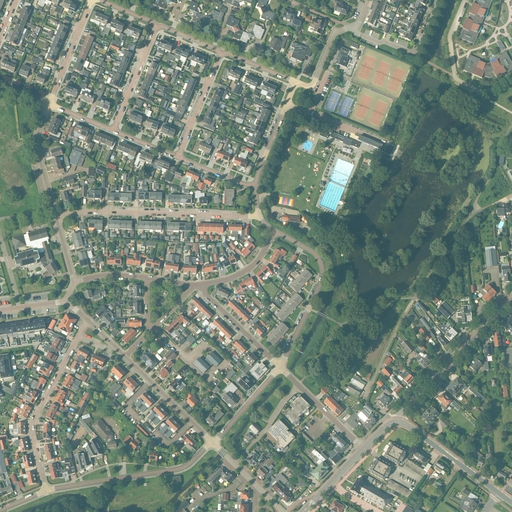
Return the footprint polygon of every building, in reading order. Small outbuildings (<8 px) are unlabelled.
[(52,0),(52,3),(55,4),(53,8),(56,9),(55,12),(57,13),(60,8),(57,7),(59,0),(52,0)] [(160,0),(158,7),(164,10),(166,5),(172,3),(175,4),(177,0),(160,0)] [(232,0),(230,5),(237,8),(239,4),(244,2),(251,5),(253,0),(232,0)] [(261,18),(271,22),(275,14),(268,12),(266,6),(267,1),(264,0),(259,0),(257,7),(261,9),(263,13),(261,18)] [(334,11),(345,16),(348,9),(341,6),(343,3),(336,0),(335,0),(334,3),(337,4),(334,11)] [(492,1),(490,0),(475,0),(473,6),(472,6),(469,14),(471,15),(470,17),(482,22),(484,18),(483,17),(486,11),(488,12),(492,1)] [(69,10),(72,3),(66,1),(63,8),(69,10)] [(192,21),(199,24),(203,15),(199,13),(197,9),(199,5),(191,2),(188,10),(191,11),(194,17),(192,21)] [(381,12),(383,13),(386,5),(378,2),(377,4),(375,3),(373,8),(381,12)] [(77,5),(72,3),(69,10),(67,13),(71,15),(72,12),(74,13),(77,5)] [(409,9),(408,11),(421,17),(423,12),(420,10),(421,8),(416,5),(413,11),(409,9)] [(24,8),(21,14),(28,17),(31,11),(24,8)] [(371,14),(381,18),(383,13),(381,12),(373,8),(371,14)] [(285,9),(284,14),(282,17),(293,21),(292,24),(300,27),(303,20),(295,17),(297,13),(293,11),(293,12),(285,9)] [(206,17),(203,15),(199,24),(205,27),(207,23),(213,20),(220,23),(224,14),(220,12),(219,13),(213,11),(211,15),(206,17)] [(411,15),(410,18),(419,22),(421,17),(408,11),(407,13),(411,15)] [(90,19),(95,21),(100,23),(98,26),(98,27),(103,16),(96,14),(96,13),(94,12),(90,19)] [(19,20),(26,23),(28,17),(21,14),(19,20)] [(371,14),(369,19),(377,22),(379,23),(381,18),(371,14)] [(103,16),(98,27),(103,29),(102,32),(102,35),(104,36),(105,34),(108,29),(105,28),(109,19),(103,16)] [(233,38),(240,41),(243,32),(240,31),(238,26),(239,22),(233,19),(233,17),(229,16),(226,25),(232,28),(235,34),(233,38)] [(482,22),(470,17),(469,20),(467,19),(464,26),(464,27),(459,38),(474,44),(479,33),(477,33),(479,27),(480,27),(482,22)] [(404,21),(417,27),(419,22),(410,18),(409,21),(404,19),(404,21)] [(375,27),(377,22),(369,19),(367,24),(375,27)] [(19,20),(16,26),(23,29),(25,25),(27,26),(27,27),(34,30),(35,26),(33,25),(29,24),(26,23),(19,20)] [(312,24),(311,27),(315,28),(314,32),(316,34),(321,35),(324,28),(320,26),(321,23),(318,21),(314,20),(312,24)] [(116,30),(119,23),(113,21),(110,28),(116,30)] [(407,25),(406,28),(414,32),(417,27),(404,21),(403,23),(407,25)] [(116,30),(115,33),(120,35),(118,39),(119,40),(116,45),(117,45),(119,46),(120,43),(121,41),(123,35),(121,34),(122,32),(122,33),(123,30),(125,25),(119,23),(116,30)] [(254,37),(257,38),(261,40),(264,31),(261,29),(262,28),(255,25),(254,27),(252,32),(247,34),(243,32),(240,41),(246,44),(248,40),(254,37)] [(14,31),(21,34),(23,29),(16,26),(14,31)] [(58,31),(65,34),(68,28),(61,26),(58,31)] [(126,34),(132,37),(135,30),(129,27),(126,34)] [(400,29),(399,31),(412,37),(414,32),(406,28),(405,31),(400,29)] [(141,32),(135,30),(132,37),(135,38),(134,41),(137,42),(141,32)] [(14,31),(12,37),(19,40),(21,34),(14,31)] [(63,40),(65,34),(58,31),(56,37),(63,40)] [(403,35),(402,38),(410,42),(412,37),(399,31),(399,33),(403,35)] [(99,45),(92,42),(94,39),(87,36),(85,42),(91,45),(94,46),(98,47),(99,45)] [(19,40),(12,37),(9,43),(16,46),(19,40)] [(61,46),(63,40),(56,37),(54,43),(61,46)] [(272,38),(270,43),(268,48),(272,49),(271,50),(277,52),(280,46),(283,48),(287,39),(282,37),(280,41),(272,38)] [(165,50),(168,43),(162,41),(159,47),(158,47),(157,51),(160,52),(161,49),(165,50)] [(500,41),(496,43),(501,52),(505,49),(500,41)] [(85,42),(83,48),(89,50),(92,52),(92,51),(95,53),(96,50),(93,49),(94,46),(91,45),(85,42)] [(61,46),(54,43),(51,48),(58,51),(61,46)] [(128,50),(133,52),(136,46),(130,43),(128,50)] [(173,46),(168,43),(165,50),(170,53),(173,46)] [(294,49),(293,53),(291,58),(302,62),(305,55),(304,55),(305,54),(306,54),(306,55),(309,56),(309,57),(312,50),(311,50),(312,49),(309,47),(309,49),(293,43),(292,46),(291,48),(294,49)] [(178,47),(176,52),(175,54),(181,57),(184,50),(178,47)] [(347,59),(350,51),(341,47),(336,61),(339,62),(338,65),(347,68),(350,60),(347,59)] [(56,57),(58,51),(51,48),(49,54),(56,57)] [(83,48),(80,53),(87,56),(90,57),(92,52),(89,50),(83,48)] [(184,50),(181,57),(187,59),(189,52),(184,50)] [(124,55),(123,58),(130,61),(132,55),(122,51),(121,54),(124,55)] [(80,53),(78,59),(87,63),(88,60),(85,59),(87,56),(80,53)] [(488,64),(489,78),(495,75),(496,78),(506,72),(505,72),(511,67),(511,63),(506,53),(496,59),(497,61),(491,64),(490,63),(489,64),(488,64)] [(54,63),(56,57),(49,54),(47,60),(54,63)] [(197,63),(200,56),(194,54),(191,61),(197,63)] [(206,59),(200,56),(197,63),(203,66),(206,59)] [(480,60),(469,56),(463,70),(472,74),(472,75),(482,79),(483,76),(489,78),(488,64),(487,64),(486,63),(485,64),(479,62),(480,60)] [(1,67),(7,70),(10,64),(5,62),(7,58),(3,57),(2,61),(3,61),(1,67)] [(121,64),(127,66),(130,61),(123,58),(121,63),(121,64)] [(87,63),(78,59),(76,64),(85,68),(87,69),(89,63),(87,63)] [(121,63),(118,62),(115,61),(114,63),(120,66),(119,69),(125,72),(127,66),(121,64),(121,63)] [(10,64),(7,70),(14,73),(16,67),(18,67),(19,63),(16,62),(14,66),(10,64)] [(149,69),(156,71),(158,66),(152,63),(149,69)] [(23,66),(21,70),(19,75),(27,78),(29,72),(33,73),(36,66),(32,64),(30,68),(23,66)] [(78,73),(88,77),(90,74),(84,71),(85,68),(76,64),(74,70),(79,72),(78,73)] [(118,71),(116,74),(116,75),(123,77),(125,72),(119,69),(116,68),(115,70),(118,71)] [(149,69),(147,74),(153,77),(154,75),(155,75),(156,74),(157,73),(156,72),(156,71),(149,69)] [(232,78),(235,71),(229,69),(229,70),(225,69),(221,79),(226,81),(228,76),(232,78)] [(39,75),(38,77),(36,82),(43,84),(45,79),(47,80),(50,72),(43,70),(41,76),(39,75)] [(176,71),(173,79),(177,80),(178,77),(181,78),(183,74),(176,71)] [(241,74),(235,71),(232,78),(236,79),(234,84),(236,85),(233,93),(236,95),(240,84),(238,83),(238,80),(241,74)] [(120,83),(123,77),(116,75),(116,74),(110,72),(109,74),(113,76),(112,79),(114,80),(120,83)] [(152,80),(153,77),(147,74),(145,80),(151,82),(154,83),(159,86),(160,83),(152,80)] [(250,85),(253,78),(247,76),(244,83),(243,85),(240,84),(236,95),(239,96),(239,95),(242,87),(245,88),(245,87),(246,84),(250,85)] [(253,78),(250,85),(256,88),(259,81),(253,78)] [(80,100),(86,102),(89,95),(86,94),(88,89),(86,88),(87,85),(90,80),(87,79),(84,84),(82,90),(85,91),(84,93),(83,93),(80,100)] [(114,80),(112,79),(111,79),(109,84),(112,86),(118,88),(120,83),(114,80)] [(190,79),(188,84),(188,85),(194,87),(197,82),(190,79)] [(145,80),(143,85),(151,89),(154,83),(151,82),(145,80)] [(64,93),(70,95),(73,89),(71,88),(72,84),(68,83),(67,86),(64,93)] [(262,90),(268,93),(270,86),(265,83),(262,90)] [(149,94),(151,89),(143,85),(140,91),(149,94)] [(194,87),(188,85),(186,90),(192,93),(194,87)] [(276,88),(270,86),(268,93),(273,95),(276,88)] [(73,89),(70,95),(76,98),(79,91),(73,89)] [(96,102),(100,91),(97,90),(96,93),(94,92),(93,96),(89,95),(86,102),(92,104),(94,101),(96,102)] [(192,93),(186,90),(183,96),(190,98),(192,93)] [(216,90),(214,96),(220,98),(221,98),(227,101),(228,99),(222,96),(223,93),(216,90)] [(97,106),(102,109),(105,102),(106,99),(101,97),(103,92),(100,91),(96,102),(98,103),(97,106)] [(138,96),(143,98),(146,100),(147,97),(148,97),(149,94),(140,91),(138,96)] [(190,98),(183,96),(181,101),(187,104),(190,98)] [(220,98),(214,96),(212,101),(218,104),(222,105),(225,106),(226,104),(219,101),(220,98)] [(164,100),(160,108),(166,110),(170,103),(164,101),(164,100)] [(179,107),(185,109),(187,104),(181,101),(179,107)] [(212,101),(210,107),(216,109),(220,111),(222,112),(223,109),(220,108),(222,105),(218,104),(212,101)] [(105,102),(102,109),(108,111),(111,104),(105,102)] [(176,112),(178,113),(183,115),(185,109),(179,107),(176,112)] [(216,109),(210,107),(207,112),(214,115),(217,116),(222,118),(223,116),(219,114),(220,111),(216,109)] [(129,120),(135,122),(139,112),(133,109),(132,111),(130,111),(129,113),(131,114),(129,120)] [(262,111),(260,115),(268,118),(270,112),(264,110),(261,109),(260,111),(262,111)] [(144,116),(146,117),(149,111),(146,110),(144,114),(139,112),(135,122),(141,125),(144,116)] [(207,112),(205,118),(211,120),(214,121),(215,122),(220,124),(221,122),(215,119),(217,116),(214,115),(207,112)] [(268,118),(260,115),(255,112),(254,115),(260,118),(259,120),(259,121),(266,124),(268,118)] [(239,113),(237,118),(240,119),(243,121),(245,115),(242,114),(240,113),(239,113)] [(155,120),(154,120),(151,129),(157,131),(158,127),(161,128),(165,118),(162,116),(160,120),(159,119),(157,123),(154,122),(155,120)] [(53,119),(50,126),(58,129),(59,125),(61,126),(64,120),(59,118),(58,121),(53,119)] [(145,126),(151,129),(154,120),(149,118),(148,119),(145,126)] [(161,133),(167,135),(171,126),(166,124),(168,119),(165,118),(161,128),(163,129),(161,133)] [(211,120),(205,118),(203,123),(205,124),(204,128),(214,132),(215,129),(213,128),(215,122),(214,121),(211,120)] [(253,118),(252,119),(252,120),(255,122),(254,125),(263,129),(266,124),(259,121),(259,120),(253,118)] [(261,134),(263,129),(254,125),(250,123),(249,126),(256,129),(254,132),(261,134)] [(71,128),(69,133),(68,136),(72,138),(74,133),(80,135),(83,128),(77,125),(75,130),(71,128)] [(56,132),(58,129),(50,126),(48,133),(50,134),(48,139),(58,142),(61,134),(56,132)] [(177,128),(171,126),(167,135),(173,138),(177,128)] [(83,128),(80,135),(86,138),(84,142),(88,144),(91,136),(87,135),(89,130),(83,128)] [(259,140),(261,134),(254,132),(246,128),(246,129),(244,131),(253,135),(252,137),(259,140)] [(198,150),(204,152),(211,136),(212,133),(205,130),(204,133),(209,135),(207,139),(207,138),(204,145),(201,143),(198,150)] [(330,132),(329,133),(331,134),(330,137),(343,143),(342,144),(350,147),(350,146),(357,149),(359,144),(357,143),(352,141),(348,139),(347,139),(345,138),(343,137),(340,136),(337,135),(332,133),(331,133),(330,132)] [(97,133),(95,138),(94,140),(99,143),(102,136),(97,133)] [(256,146),(259,140),(252,137),(246,135),(245,137),(248,138),(246,145),(253,148),(254,145),(256,146)] [(102,136),(99,143),(105,145),(108,138),(102,136)] [(359,136),(357,141),(380,150),(382,145),(359,136)] [(114,140),(108,138),(105,145),(111,147),(114,140)] [(215,139),(212,147),(217,149),(220,141),(215,139)] [(117,150),(123,152),(126,145),(120,143),(117,150)] [(385,151),(384,153),(391,156),(394,147),(387,144),(385,151)] [(132,148),(126,145),(123,152),(129,155),(132,148)] [(217,157),(222,159),(227,147),(225,146),(223,152),(222,152),(222,153),(219,152),(217,157)] [(227,147),(222,159),(228,162),(231,156),(227,155),(230,148),(227,147)] [(61,148),(55,150),(50,151),(51,155),(51,157),(52,157),(52,158),(54,157),(55,158),(60,157),(60,155),(63,155),(61,148)] [(132,148),(129,155),(127,158),(131,160),(129,166),(128,168),(132,169),(133,167),(134,165),(135,162),(133,161),(135,157),(137,150),(132,148)] [(244,154),(239,166),(245,169),(248,162),(244,161),(248,152),(252,153),(253,150),(247,148),(245,152),(244,154)] [(81,154),(74,150),(73,150),(69,158),(72,159),(70,164),(76,167),(81,154)] [(139,153),(135,162),(134,165),(137,166),(140,159),(145,162),(148,155),(142,152),(142,155),(139,153)] [(233,164),(239,166),(244,154),(241,153),(239,159),(236,157),(233,164)] [(148,171),(151,172),(155,160),(153,159),(154,157),(148,155),(145,162),(151,164),(148,171)] [(51,160),(53,166),(60,164),(59,159),(61,158),(60,157),(55,158),(55,159),(51,160)] [(158,162),(155,160),(151,172),(150,175),(153,176),(155,170),(156,168),(161,171),(162,169),(165,162),(159,159),(158,162)] [(171,164),(165,162),(162,169),(166,171),(166,172),(167,173),(164,180),(167,182),(173,167),(170,166),(171,164)] [(60,164),(53,166),(54,172),(57,171),(58,175),(64,173),(63,169),(62,170),(60,164)] [(96,172),(103,175),(105,170),(98,167),(96,172)] [(174,174),(176,171),(177,169),(173,167),(167,182),(170,183),(173,175),(174,175),(175,174),(174,174)] [(182,188),(184,188),(186,189),(187,189),(194,173),(188,171),(186,176),(189,178),(186,185),(181,184),(180,188),(182,188)] [(194,173),(187,189),(189,190),(190,190),(191,188),(194,180),(198,181),(200,176),(194,173)] [(75,175),(69,177),(64,178),(65,180),(61,181),(62,187),(74,184),(74,182),(76,181),(76,180),(79,179),(78,175),(75,176),(75,175)] [(198,188),(197,189),(198,189),(203,191),(206,192),(207,189),(206,188),(207,185),(210,186),(213,188),(216,183),(212,181),(206,178),(203,185),(199,183),(198,187),(198,188)] [(144,201),(144,193),(144,189),(145,185),(145,184),(142,184),(142,191),(136,191),(135,198),(138,198),(138,201),(144,201)] [(126,187),(125,202),(131,202),(132,198),(134,198),(134,193),(135,191),(132,190),(132,191),(129,191),(128,191),(128,190),(128,187),(126,187)] [(187,189),(186,189),(186,204),(192,204),(192,202),(195,202),(195,197),(189,197),(189,193),(189,190),(187,189)] [(71,190),(67,191),(62,193),(63,194),(61,195),(63,202),(70,200),(69,196),(68,197),(67,195),(69,195),(69,194),(72,194),(71,190)] [(234,190),(225,190),(224,205),(232,206),(232,202),(232,201),(232,198),(234,198),(234,190)] [(195,191),(195,197),(198,197),(198,200),(199,200),(199,205),(207,205),(207,199),(204,199),(204,194),(200,194),(201,192),(200,192),(196,191),(195,191)] [(144,230),(144,223),(138,223),(138,227),(135,227),(135,231),(137,231),(138,230),(144,230)] [(36,248),(48,245),(49,244),(47,238),(48,237),(45,229),(28,234),(28,235),(24,236),(23,235),(12,238),(14,245),(12,246),(14,256),(17,255),(16,250),(26,247),(27,248),(29,247),(30,247),(31,247),(32,248),(32,249),(33,250),(33,251),(36,250),(36,248)] [(72,236),(74,242),(81,240),(79,231),(74,232),(75,235),(72,236)] [(81,240),(74,242),(76,249),(83,247),(82,243),(86,242),(85,239),(81,240)] [(251,244),(248,240),(246,242),(249,245),(246,249),(250,253),(255,248),(251,244)] [(231,250),(226,243),(223,246),(226,250),(224,251),(225,254),(228,253),(231,250)] [(33,251),(17,255),(14,256),(15,258),(14,259),(16,267),(20,266),(21,268),(37,264),(37,262),(39,261),(46,259),(47,262),(52,261),(52,260),(48,245),(36,248),(36,250),(33,251)] [(495,247),(485,248),(487,267),(497,266),(495,247)] [(79,262),(87,260),(93,258),(91,251),(92,251),(92,249),(93,249),(93,248),(85,250),(80,251),(80,254),(77,255),(79,262)] [(126,265),(133,266),(134,256),(127,256),(127,253),(128,253),(128,249),(124,249),(124,250),(124,257),(127,257),(127,259),(126,265)] [(245,258),(250,253),(246,249),(242,252),(239,249),(237,251),(241,255),(241,254),(245,258)] [(276,250),(272,256),(277,259),(280,261),(283,256),(284,257),(286,253),(279,249),(278,251),(276,250)] [(121,257),(124,257),(124,250),(121,250),(121,256),(115,256),(114,259),(114,265),(121,265),(121,257)] [(236,263),(234,258),(233,256),(232,257),(230,253),(228,254),(230,258),(228,259),(231,265),(236,263)] [(165,264),(164,270),(177,273),(179,266),(177,266),(177,264),(178,264),(179,257),(168,255),(167,262),(168,262),(167,264),(165,264)] [(294,262),(294,261),(297,257),(294,255),(291,261),(288,265),(291,267),(294,262)] [(225,268),(231,265),(228,259),(225,260),(224,256),(221,258),(220,257),(218,258),(218,262),(219,265),(223,263),(225,268)] [(275,263),(277,259),(272,256),(269,262),(274,265),(273,265),(278,268),(279,266),(275,263)] [(145,267),(152,268),(153,262),(154,257),(150,257),(150,259),(147,259),(146,260),(145,267)] [(183,267),(183,273),(196,274),(197,267),(195,267),(195,266),(196,258),(185,257),(185,262),(185,265),(185,267),(183,267)] [(46,259),(39,261),(44,269),(45,268),(47,271),(43,274),(45,278),(50,275),(50,276),(58,271),(53,263),(53,264),(52,261),(47,262),(46,259)] [(87,260),(79,262),(81,268),(88,266),(87,260)] [(153,262),(152,268),(153,268),(155,268),(155,270),(159,270),(159,269),(159,267),(160,264),(160,263),(153,262)] [(501,265),(502,275),(504,275),(505,283),(510,282),(510,274),(509,264),(501,265)] [(266,266),(260,271),(264,275),(268,272),(271,275),(273,273),(270,270),(266,266)] [(283,268),(281,270),(280,269),(277,272),(283,277),(286,274),(287,272),(283,268)] [(312,276),(305,270),(300,275),(307,282),(306,281),(308,278),(309,279),(312,276)] [(259,280),(262,284),(264,282),(261,279),(264,275),(260,271),(255,276),(259,280)] [(307,282),(300,275),(295,281),(301,286),(303,284),(304,285),(307,282)] [(251,278),(245,282),(248,287),(252,285),(254,289),(257,288),(254,283),(251,278)] [(299,289),(301,286),(295,281),(290,287),(297,293),(300,290),(299,289)] [(248,287),(245,282),(239,285),(240,289),(236,291),(238,293),(243,291),(242,290),(248,287)] [(487,285),(483,290),(489,296),(488,297),(491,300),(496,294),(487,285)] [(219,289),(217,294),(224,297),(227,299),(229,294),(226,292),(219,289)] [(84,293),(86,300),(91,299),(91,301),(101,299),(100,297),(106,295),(105,292),(103,292),(102,290),(91,293),(91,291),(84,293)] [(481,298),(483,300),(487,304),(491,300),(488,297),(489,296),(483,290),(480,293),(483,297),(481,298)] [(436,306),(442,300),(435,293),(429,299),(436,306)] [(303,300),(299,297),(296,294),(291,299),(297,305),(299,302),(300,303),(303,300)] [(237,305),(239,303),(242,300),(240,298),(238,300),(237,299),(234,303),(232,301),(228,305),(233,310),(237,306),(237,305)] [(286,305),(293,311),(295,308),(295,307),(297,305),(291,299),(286,305)] [(188,316),(189,315),(191,313),(191,312),(193,310),(196,307),(200,303),(196,300),(192,304),(190,306),(193,308),(192,309),(186,315),(188,316)] [(419,301),(417,303),(425,313),(428,311),(419,301)] [(437,309),(448,319),(454,312),(444,302),(437,309)] [(204,308),(200,303),(196,307),(200,312),(204,308)] [(290,314),(293,311),(286,305),(281,310),(287,316),(289,313),(290,314)] [(241,310),(237,306),(233,310),(237,314),(241,310)] [(471,312),(468,312),(468,306),(465,306),(461,307),(461,309),(461,313),(457,313),(457,318),(462,317),(462,324),(467,324),(467,322),(471,322),(471,316),(471,312)] [(103,307),(96,314),(100,319),(100,320),(101,321),(102,320),(107,316),(109,314),(110,313),(104,307),(103,308),(103,307)] [(200,312),(203,314),(198,319),(200,321),(209,312),(204,308),(200,312)] [(237,314),(242,318),(246,314),(241,310),(237,314)] [(285,318),(287,316),(281,310),(276,316),(283,322),(286,319),(285,318)] [(213,316),(209,312),(200,321),(202,323),(207,318),(209,320),(213,316)] [(107,316),(102,320),(108,326),(112,323),(113,322),(110,319),(113,315),(110,313),(109,314),(107,316)] [(246,314),(242,318),(246,323),(250,319),(246,314)] [(511,314),(501,325),(507,331),(508,330),(511,334),(511,333),(511,314)] [(76,320),(69,317),(66,315),(59,329),(69,334),(76,320)] [(181,315),(176,320),(180,325),(183,322),(187,327),(191,323),(186,319),(185,319),(181,315)] [(419,328),(422,325),(416,318),(413,320),(419,328)] [(422,318),(419,320),(428,331),(431,329),(422,318)] [(210,331),(212,333),(214,330),(217,328),(216,327),(220,323),(216,319),(212,324),(215,326),(210,331)] [(52,320),(48,329),(51,331),(56,322),(52,320)] [(185,329),(180,325),(176,320),(171,325),(177,331),(180,329),(183,332),(185,329)] [(225,328),(220,323),(216,327),(217,328),(221,332),(225,328)] [(251,327),(256,332),(259,328),(261,326),(259,324),(257,325),(255,323),(251,327)] [(277,329),(283,334),(285,332),(286,332),(288,330),(289,329),(282,323),(277,329)] [(443,324),(441,326),(448,333),(453,338),(458,333),(450,325),(447,328),(443,324)] [(177,331),(171,325),(166,331),(170,335),(173,332),(178,337),(180,334),(177,331)] [(448,333),(441,326),(440,325),(438,327),(442,332),(446,335),(444,337),(450,342),(453,338),(448,333)] [(423,327),(418,331),(426,341),(431,337),(423,327)] [(225,328),(221,332),(225,336),(229,331),(225,328)] [(259,328),(256,332),(260,336),(264,332),(259,328)] [(283,334),(277,329),(272,334),(278,340),(280,337),(281,338),(283,335),(284,335),(283,334)] [(431,329),(427,332),(432,338),(436,335),(431,329)] [(127,334),(126,334),(125,335),(125,336),(122,340),(126,344),(139,332),(137,330),(134,332),(132,330),(128,334),(127,334)] [(50,331),(49,334),(52,336),(52,337),(56,339),(54,343),(62,347),(63,344),(64,344),(65,342),(64,342),(63,342),(64,339),(54,333),(50,331)] [(233,336),(229,331),(225,336),(229,340),(233,336)] [(493,333),(493,338),(494,348),(495,347),(495,351),(502,350),(502,346),(502,342),(500,342),(499,333),(493,333)] [(276,342),(278,340),(272,334),(267,340),(274,346),(276,343),(276,342)] [(439,338),(437,339),(443,347),(448,344),(441,336),(440,334),(437,336),(439,338)] [(406,341),(407,341),(405,338),(399,343),(409,354),(414,350),(406,341)] [(238,349),(242,345),(238,341),(234,345),(238,349)] [(44,345),(43,346),(46,348),(56,354),(58,351),(59,351),(58,352),(59,352),(61,350),(60,350),(62,347),(54,343),(52,347),(48,345),(47,346),(44,345)] [(242,345),(238,349),(236,352),(231,356),(232,356),(234,354),(235,356),(240,351),(243,354),(247,350),(242,345)] [(491,346),(484,347),(484,352),(485,357),(492,356),(493,356),(492,347),(491,347),(491,346)] [(46,348),(44,351),(48,354),(46,357),(54,362),(55,359),(56,359),(57,357),(56,356),(56,357),(55,356),(56,354),(46,348)] [(78,355),(75,362),(80,365),(79,365),(84,368),(86,364),(84,363),(85,361),(89,353),(81,348),(77,355),(78,355)] [(167,360),(169,358),(174,354),(170,350),(164,357),(167,360)] [(418,354),(428,364),(432,360),(428,357),(429,356),(425,353),(424,353),(425,354),(424,355),(423,353),(423,352),(422,351),(418,354)] [(139,357),(146,363),(151,358),(145,352),(139,357)] [(204,362),(203,362),(200,358),(193,365),(203,374),(210,368),(209,367),(212,364),(216,367),(221,361),(213,352),(207,358),(207,359),(204,362)] [(417,353),(416,352),(414,354),(417,357),(416,358),(418,360),(417,362),(420,365),(421,365),(424,368),(428,364),(418,354),(417,353)] [(251,353),(245,360),(249,365),(251,366),(258,360),(251,353)] [(11,355),(0,356),(0,363),(12,361),(11,355)] [(94,355),(92,360),(91,363),(93,364),(92,368),(93,368),(92,371),(94,372),(95,369),(97,365),(96,365),(100,358),(94,355)] [(385,361),(383,364),(384,364),(387,367),(390,364),(392,360),(388,357),(385,361)] [(102,368),(103,365),(105,360),(100,358),(96,365),(97,365),(102,368)] [(157,364),(151,358),(146,363),(152,369),(157,364)] [(479,368),(484,374),(483,365),(482,365),(476,359),(469,367),(467,369),(470,372),(472,370),(475,372),(479,368)] [(169,373),(167,371),(173,364),(170,361),(161,371),(158,374),(163,379),(169,373)] [(72,372),(75,374),(76,371),(77,371),(78,371),(79,369),(79,368),(78,368),(79,365),(80,365),(75,362),(71,368),(72,369),(71,371),(72,372)] [(39,364),(38,366),(42,368),(46,370),(51,373),(54,368),(44,363),(42,365),(39,364)] [(257,363),(249,372),(252,374),(254,372),(260,378),(268,370),(265,367),(261,363),(260,365),(257,363)] [(117,366),(113,369),(111,371),(116,376),(121,370),(117,366)] [(248,366),(242,372),(245,375),(251,369),(248,366)] [(181,376),(186,370),(183,367),(177,373),(181,376)] [(392,374),(389,371),(386,367),(382,371),(388,378),(392,374)] [(51,373),(46,370),(42,368),(39,374),(43,376),(43,375),(48,378),(51,373)] [(121,370),(116,376),(120,380),(126,374),(121,370)] [(232,370),(226,377),(229,379),(235,373),(232,370)] [(0,373),(1,380),(2,379),(3,382),(14,381),(13,371),(0,373)] [(400,377),(404,381),(408,385),(413,379),(405,371),(400,377)] [(243,378),(238,384),(246,392),(252,386),(250,383),(251,381),(244,373),(241,376),(243,378)] [(345,386),(343,388),(346,390),(346,391),(353,395),(358,397),(365,384),(361,381),(360,380),(361,379),(358,377),(355,375),(354,377),(351,381),(348,387),(345,386)] [(392,375),(389,378),(393,382),(394,382),(396,384),(394,387),(391,389),(393,391),(393,392),(396,395),(399,392),(402,389),(399,386),(401,384),(397,380),(392,375)] [(68,376),(65,381),(72,384),(75,379),(68,376)] [(179,376),(176,379),(172,383),(170,386),(175,391),(178,388),(181,391),(185,386),(179,380),(181,378),(179,376)] [(38,383),(44,386),(46,381),(38,377),(37,379),(40,380),(38,383)] [(123,393),(125,390),(128,388),(134,382),(129,378),(124,383),(126,385),(123,388),(124,389),(121,391),(123,393)] [(457,379),(451,384),(459,392),(462,388),(464,391),(467,388),(457,379)] [(79,388),(78,388),(75,386),(72,384),(65,381),(62,386),(69,390),(70,387),(77,391),(79,388)] [(138,386),(134,382),(128,388),(132,392),(138,386)] [(109,390),(112,392),(118,386),(116,383),(109,390)] [(228,394),(223,399),(228,404),(229,403),(232,406),(233,406),(234,406),(236,404),(236,403),(238,400),(232,395),(231,394),(233,391),(236,388),(231,383),(228,386),(226,388),(224,390),(228,394)] [(459,392),(451,384),(447,389),(456,399),(459,396),(457,394),(459,392)] [(119,385),(118,386),(112,392),(114,394),(121,387),(119,385)] [(324,395),(328,392),(329,390),(325,386),(320,391),(324,395)] [(477,392),(471,387),(469,389),(474,395),(477,392)] [(39,395),(35,392),(29,389),(26,394),(37,400),(39,395)] [(60,390),(57,395),(64,399),(66,401),(69,395),(70,394),(72,395),(73,394),(68,392),(66,394),(64,393),(60,390)] [(324,402),(328,407),(337,397),(337,398),(342,393),(339,390),(331,398),(329,397),(324,402)] [(190,392),(189,393),(185,396),(189,400),(187,402),(192,408),(198,402),(195,399),(196,398),(190,392)] [(87,402),(91,396),(86,393),(82,400),(87,402)] [(135,406),(142,413),(148,408),(147,407),(148,406),(150,407),(154,403),(151,399),(149,397),(145,393),(140,398),(142,399),(141,401),(140,400),(135,406)] [(21,400),(24,402),(27,404),(28,402),(34,405),(37,400),(26,394),(24,399),(22,398),(21,400)] [(380,396),(382,397),(378,401),(381,403),(379,405),(382,409),(384,407),(391,401),(387,397),(387,398),(383,394),(380,396)] [(57,395),(54,401),(59,403),(61,404),(60,405),(62,406),(64,403),(62,402),(64,399),(57,395)] [(451,402),(450,401),(446,397),(446,398),(443,395),(441,397),(440,396),(437,399),(442,403),(439,406),(444,411),(447,408),(446,407),(449,404),(449,405),(450,404),(457,411),(460,408),(453,401),(451,402)] [(208,396),(207,398),(202,403),(205,405),(211,399),(208,396)] [(291,410),(285,415),(295,425),(301,419),(299,418),(301,416),(311,407),(300,396),(290,406),(293,408),(291,410)] [(343,411),(336,404),(340,400),(337,398),(337,397),(328,407),(338,416),(343,411)] [(25,405),(22,410),(29,414),(32,409),(25,405)] [(55,414),(58,408),(52,405),(49,411),(55,414)] [(376,422),(373,418),(369,415),(372,412),(365,405),(362,409),(364,410),(370,416),(367,420),(368,421),(373,425),(376,422)] [(153,413),(148,418),(155,426),(161,420),(160,420),(161,419),(163,420),(167,415),(164,412),(162,409),(161,409),(158,406),(153,411),(155,412),(153,413)] [(437,415),(434,412),(431,408),(428,411),(427,410),(423,413),(425,414),(422,417),(425,421),(428,424),(429,424),(431,426),(434,422),(432,420),(434,418),(437,415)] [(26,419),(29,414),(22,410),(19,409),(16,414),(26,419)] [(364,410),(362,413),(358,416),(364,422),(364,423),(365,424),(364,426),(368,430),(373,425),(368,421),(367,420),(370,416),(364,410)] [(45,417),(50,419),(51,420),(53,417),(56,419),(58,416),(55,414),(49,411),(45,417)] [(211,416),(209,417),(206,421),(209,424),(209,425),(211,428),(212,427),(217,422),(224,415),(219,411),(218,412),(219,413),(213,419),(211,416)] [(345,422),(354,430),(358,426),(354,422),(358,417),(357,416),(357,415),(355,412),(345,422)] [(166,425),(160,431),(168,438),(174,433),(173,432),(174,431),(175,433),(180,428),(177,424),(174,422),(171,418),(166,423),(167,425),(166,426),(166,425)] [(113,435),(100,419),(92,426),(105,442),(107,440),(108,443),(109,449),(116,448),(116,442),(114,442),(113,435)] [(444,419),(440,423),(445,428),(449,424),(444,419)] [(287,432),(289,430),(279,420),(268,431),(278,441),(278,440),(280,442),(277,445),(282,451),(295,438),(289,432),(288,433),(287,432)] [(249,434),(244,439),(247,443),(253,438),(252,438),(255,434),(256,435),(262,430),(255,423),(249,428),(250,430),(248,432),(250,434),(249,434)] [(174,445),(176,447),(178,449),(184,444),(185,446),(187,444),(190,448),(195,443),(187,435),(182,440),(181,438),(174,445)] [(335,435),(332,439),(331,440),(335,444),(331,447),(336,451),(339,455),(346,447),(345,446),(346,444),(338,437),(335,435)] [(123,442),(127,446),(127,445),(128,447),(131,449),(132,448),(134,450),(135,449),(137,451),(140,448),(138,446),(138,445),(140,443),(136,439),(134,441),(128,436),(123,442)] [(18,441),(16,442),(14,442),(16,448),(20,447),(27,445),(26,439),(18,441)] [(86,455),(75,455),(75,456),(76,460),(77,467),(78,467),(79,472),(79,473),(92,464),(91,461),(91,462),(90,458),(91,458),(103,455),(103,454),(102,455),(100,450),(97,443),(96,444),(97,444),(96,444),(94,439),(84,451),(85,453),(86,453),(86,455)] [(271,446),(266,441),(264,444),(270,450),(273,448),(271,446)] [(384,457),(388,460),(398,466),(400,462),(402,463),(405,456),(404,455),(406,452),(391,444),(384,457)] [(49,446),(44,447),(46,454),(52,453),(56,452),(55,445),(54,445),(51,446),(49,446)] [(325,460),(316,451),(314,449),(312,452),(320,460),(317,463),(320,466),(317,469),(324,475),(328,472),(326,470),(328,468),(323,463),(325,460)] [(328,457),(331,460),(335,465),(341,459),(336,453),(334,450),(330,454),(331,455),(328,457)] [(417,450),(414,454),(413,455),(415,456),(423,462),(421,465),(425,468),(430,461),(427,459),(428,457),(423,454),(423,453),(419,450),(419,451),(417,450)] [(52,453),(46,454),(47,461),(52,460),(54,459),(52,453)] [(248,459),(246,461),(251,465),(252,464),(254,465),(255,467),(257,469),(259,467),(261,465),(264,462),(266,460),(262,456),(257,461),(256,460),(257,459),(255,457),(252,454),(251,454),(247,458),(248,459)] [(478,455),(476,458),(474,463),(481,467),(483,462),(482,461),(483,458),(478,455)] [(291,456),(284,463),(287,466),(295,459),(291,456)] [(68,459),(65,460),(65,464),(70,463),(71,468),(74,467),(72,458),(68,459)] [(271,458),(260,470),(256,473),(262,479),(273,467),(271,465),(274,462),(271,458)] [(389,471),(391,467),(377,459),(369,473),(384,481),(386,478),(387,478),(391,472),(389,471)] [(445,466),(439,461),(435,466),(437,468),(435,470),(439,473),(440,473),(442,471),(445,466)] [(54,465),(49,466),(50,473),(57,472),(55,465),(54,465)] [(57,472),(50,473),(52,480),(60,478),(60,474),(67,472),(68,475),(76,473),(74,469),(74,467),(71,468),(62,470),(57,472)] [(229,475),(229,474),(223,468),(221,470),(219,468),(207,481),(212,486),(220,478),(221,476),(224,479),(229,475)] [(426,472),(422,478),(426,481),(430,476),(433,471),(430,468),(427,473),(426,472)] [(319,481),(324,475),(317,469),(315,471),(312,469),(308,472),(307,471),(303,474),(308,479),(310,476),(312,475),(319,481)] [(500,471),(499,472),(497,476),(504,481),(507,475),(506,475),(508,472),(504,470),(503,469),(501,472),(500,471)] [(225,481),(229,484),(234,479),(229,474),(229,475),(224,479),(221,476),(220,478),(220,479),(221,479),(224,482),(225,481)] [(276,493),(288,481),(280,474),(275,480),(277,483),(272,488),(276,493)] [(8,487),(5,488),(8,494),(13,492),(11,486),(12,486),(9,479),(6,481),(8,487)] [(298,481),(300,483),(297,485),(298,486),(299,487),(302,485),(304,487),(306,485),(302,481),(300,479),(298,481)] [(358,480),(355,485),(362,489),(365,484),(366,481),(363,479),(361,482),(358,480)] [(113,491),(113,500),(118,500),(121,500),(126,500),(127,500),(128,501),(128,502),(130,503),(133,503),(136,503),(138,503),(141,503),(144,502),(147,501),(149,500),(152,499),(153,497),(153,496),(153,495),(154,495),(155,494),(159,493),(162,492),(166,490),(162,481),(158,483),(156,484),(154,485),(151,486),(149,486),(146,487),(143,488),(141,489),(139,489),(136,489),(135,490),(134,489),(133,489),(131,490),(130,490),(129,490),(128,491),(127,491),(125,491),(123,491),(121,491),(118,491),(116,491),(114,491),(113,491)] [(276,493),(281,498),(292,486),(288,481),(276,493)] [(362,489),(359,494),(363,497),(369,486),(365,484),(362,489)] [(355,485),(351,491),(359,495),(359,494),(362,489),(355,485)] [(292,486),(281,498),(287,503),(288,504),(289,504),(291,502),(290,501),(290,500),(292,498),(288,495),(295,488),(292,486)] [(369,486),(363,497),(368,500),(374,489),(369,486)] [(374,489),(368,500),(373,502),(379,492),(374,489)] [(231,499),(230,501),(233,501),(233,502),(237,502),(238,502),(238,501),(242,502),(242,499),(248,500),(249,497),(249,496),(250,495),(249,494),(249,493),(245,493),(244,492),(243,492),(242,493),(241,493),(238,493),(238,494),(238,496),(238,499),(238,500),(234,500),(234,499),(233,499),(231,499)] [(379,492),(373,502),(378,505),(384,495),(379,492)] [(466,502),(465,502),(464,503),(464,504),(464,505),(465,505),(462,510),(465,511),(471,511),(473,510),(473,511),(473,510),(474,508),(475,508),(474,507),(476,504),(474,503),(475,501),(476,502),(478,498),(470,493),(468,497),(470,498),(469,500),(467,502),(466,502)] [(384,495),(378,505),(383,508),(386,503),(388,505),(392,499),(384,495)] [(185,500),(181,504),(171,511),(185,511),(184,510),(189,505),(185,500)] [(341,511),(343,509),(346,511),(348,508),(343,505),(342,507),(334,502),(330,510),(333,511),(341,511)]
